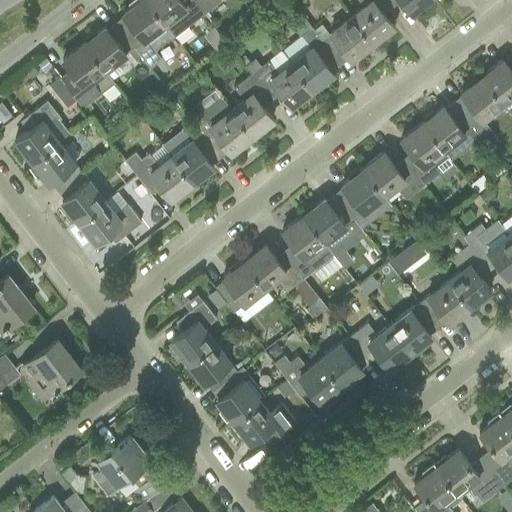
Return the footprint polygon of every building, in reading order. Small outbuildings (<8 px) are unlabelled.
[(173,35),(145,0),(137,0),(122,12),(129,20),(119,27),(141,56),(150,66),(161,58),(155,50),(155,49),(173,35)] [(145,0),(173,35),(173,36),(186,27),(204,13),(194,0),(145,0)] [(194,0),(204,13),(220,0),(194,0)] [(256,0),(254,0),(248,5),(254,11),(261,5),(256,0)] [(383,0),(357,0),(363,6),(350,16),(371,43),(393,26),(377,6),(383,0)] [(400,0),(410,12),(425,0),(400,0)] [(248,7),(238,15),(246,26),(256,18),(248,7)] [(321,23),(313,29),(335,58),(344,51),(350,59),(371,43),(350,16),(329,33),(321,23)] [(141,56),(119,27),(111,33),(105,26),(83,42),(104,69),(128,51),(135,60),(141,56)] [(213,26),(203,34),(215,50),(225,42),(213,26)] [(335,58),(313,29),(311,26),(281,50),(290,62),(311,89),(333,72),(327,64),(335,58)] [(114,82),(104,69),(83,42),(62,59),(78,79),(69,87),(87,110),(92,107),(88,102),(114,82)] [(44,56),(36,62),(44,72),(52,66),(44,56)] [(254,57),(244,64),(251,73),(265,91),(274,85),(290,105),(311,89),(290,62),(277,73),(268,60),(261,66),(254,57)] [(511,72),(502,60),(481,76),(502,103),(511,95),(511,72)] [(231,108),(230,109),(251,136),(273,119),(263,106),(257,98),(265,91),(251,73),(233,87),(243,99),(231,108)] [(467,100),(458,107),(473,126),(472,126),(486,145),(487,144),(496,137),(482,119),(502,103),(481,76),(478,79),(468,86),(460,92),(461,93),(467,100)] [(220,96),(191,119),(215,151),(224,144),(229,150),(230,152),(238,146),(248,138),(251,136),(230,109),(231,108),(221,95),(220,96)] [(27,130),(15,139),(31,160),(58,140),(68,131),(59,119),(61,117),(47,99),(28,114),(35,123),(27,130)] [(425,120),(422,122),(443,149),(472,126),(473,126),(458,107),(450,114),(444,107),(443,106),(435,112),(425,120)] [(161,142),(160,142),(161,143),(170,155),(191,182),(194,180),(197,184),(208,176),(205,171),(213,165),(211,164),(206,157),(215,151),(191,119),(180,127),(181,128),(184,131),(165,146),(162,143),(161,142)] [(443,149),(422,122),(401,139),(417,159),(408,166),(422,185),(440,172),(435,166),(448,156),(443,149)] [(33,163),(29,166),(37,176),(41,173),(48,181),(49,180),(56,175),(62,184),(81,170),(73,160),(79,155),(70,144),(64,148),(58,140),(31,160),(33,163)] [(134,151),(124,159),(145,185),(154,178),(170,198),(191,182),(170,155),(158,165),(147,152),(140,158),(134,151)] [(422,185),(408,166),(400,172),(384,151),(362,168),(383,195),(395,186),(405,198),(422,185)] [(383,195),(362,168),(342,184),(348,192),(339,199),(354,218),(383,195)] [(63,198),(61,199),(67,207),(63,211),(71,221),(75,217),(78,221),(105,200),(88,179),(81,170),(62,184),(69,193),(63,198)] [(481,174),(469,184),(476,193),(488,183),(481,174)] [(488,187),(478,195),(485,202),(494,195),(488,187)] [(324,197),(302,214),(332,254),(333,253),(332,252),(362,229),(354,218),(339,199),(330,205),(324,197)] [(114,212),(105,200),(78,221),(94,242),(114,227),(121,236),(141,221),(127,203),(114,212)] [(332,254),(302,214),(282,230),(298,250),(289,257),(304,277),(321,264),(321,263),(332,254)] [(497,219),(484,229),(479,223),(463,236),(468,242),(467,243),(482,262),(491,255),(507,276),(511,271),(511,238),(507,232),(497,219)] [(304,277),(289,257),(281,264),(265,243),(244,259),(266,287),(277,278),(286,290),(304,277)] [(459,269),(447,278),(468,306),(489,289),(473,269),(482,262),(467,243),(449,257),(459,269)] [(397,253),(387,261),(397,274),(407,266),(402,260),(399,255),(397,253)] [(266,287),(244,259),(222,276),(229,284),(219,291),(235,311),(266,287)] [(0,329),(0,330),(32,305),(8,274),(0,279),(0,329)] [(468,306),(447,278),(418,301),(433,320),(442,313),(448,322),(468,306)] [(212,297),(211,297),(217,306),(225,301),(218,292),(217,292),(212,297)] [(318,297),(305,308),(312,317),(326,306),(318,297)] [(204,326),(216,317),(202,299),(183,314),(190,323),(170,339),(186,360),(214,339),(204,326)] [(433,320),(418,301),(387,325),(408,352),(431,335),(425,327),(433,320)] [(366,323),(350,335),(364,354),(373,347),(389,367),(408,352),(387,325),(375,335),(366,323)] [(364,354),(350,335),(320,358),(341,384),(344,382),(347,386),(357,378),(354,374),(362,368),(356,360),(364,354)] [(55,338),(23,363),(32,375),(46,394),(81,368),(65,347),(57,337),(55,338)] [(189,364),(185,367),(191,375),(195,372),(202,382),(204,380),(210,375),(217,384),(237,369),(214,339),(186,360),(189,364)] [(276,342),(267,349),(273,358),(282,351),(276,342)] [(0,355),(0,387),(12,378),(5,370),(13,363),(4,352),(0,355)] [(297,355),(289,361),(283,354),(274,361),(287,377),(294,387),(303,380),(319,401),(341,384),(320,358),(307,368),(297,355)] [(241,365),(237,369),(217,384),(224,393),(216,399),(222,407),(217,410),(225,420),(230,417),(232,420),(260,398),(264,395),(241,365)] [(294,387),(287,377),(276,386),(283,396),(294,387)] [(260,398),(232,420),(249,441),(258,434),(266,443),(296,420),(281,402),(270,411),(260,398)] [(511,405),(501,414),(511,427),(511,405)] [(511,447),(511,427),(501,414),(478,432),(496,454),(485,462),(502,484),(511,476),(511,455),(508,450),(511,447)] [(101,466),(91,474),(106,495),(130,476),(138,486),(132,490),(142,502),(145,501),(168,482),(159,470),(156,473),(148,464),(150,462),(129,435),(97,460),(101,466)] [(458,449),(436,466),(456,491),(466,483),(480,501),(502,484),(485,462),(475,470),(458,449)] [(61,473),(68,482),(78,475),(70,465),(61,473)] [(456,491),(436,466),(414,483),(431,504),(420,511),(452,511),(444,501),(456,491)] [(90,511),(87,506),(79,511),(65,511),(53,496),(31,511),(90,511)] [(180,497),(161,511),(188,511),(187,510),(188,508),(180,497)] [(145,501),(142,502),(129,511),(150,511),(152,511),(145,501)] [(380,511),(372,501),(358,511),(380,511)]
